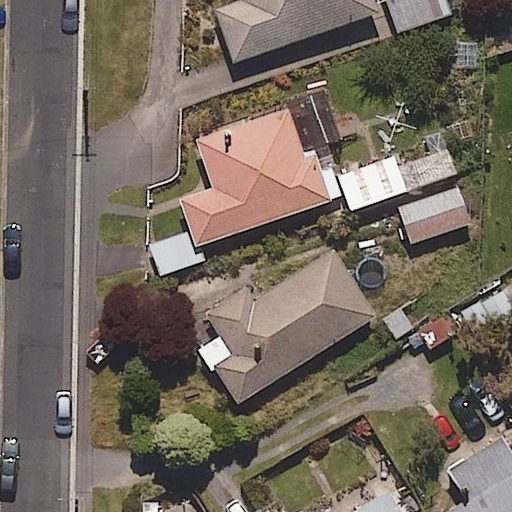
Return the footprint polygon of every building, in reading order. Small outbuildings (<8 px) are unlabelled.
[(378,14),(372,0),(241,0),(242,3),(218,11),(236,63),(378,14)] [(450,15),(445,0),(384,0),(396,34),(450,15)] [(149,242),(161,281),(209,265),(202,245),(330,202),(313,150),(302,153),(288,109),(194,140),(210,188),(180,198),(190,228),(149,242)] [(455,174),(446,150),(396,168),(392,159),(339,177),(351,211),(455,174)] [(470,225),(458,189),(398,209),(410,245),(470,225)] [(376,318),(333,250),(254,300),(248,290),(206,316),(220,337),(198,351),(234,408),(376,318)] [(511,283),(462,313),(482,348),(511,331),(511,283)] [(445,315),(412,334),(425,358),(459,339),(445,315)] [(511,511),(511,455),(501,438),(449,470),(468,502),(450,511),(511,511)] [(312,506),(315,511),(399,511),(388,494),(358,511),(353,511),(339,490),(312,506)]
